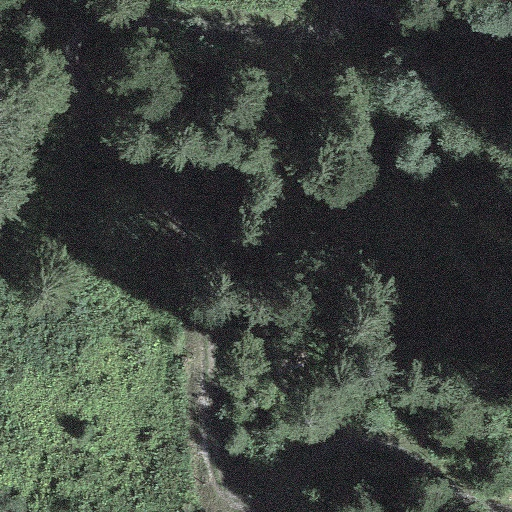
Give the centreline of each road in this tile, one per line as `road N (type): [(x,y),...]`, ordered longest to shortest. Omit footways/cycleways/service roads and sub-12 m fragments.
road 1 (track): [(259,511),(225,500),(210,421),(202,267),(101,97),(122,50),(196,91),(237,70),(276,34),(274,0)]
road 2 (track): [(511,506),(377,453),(260,511)]
